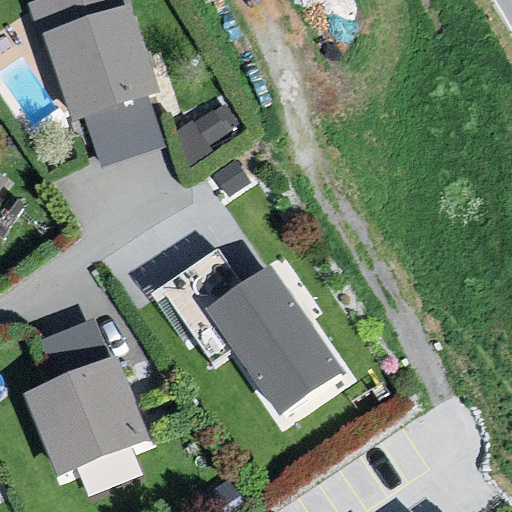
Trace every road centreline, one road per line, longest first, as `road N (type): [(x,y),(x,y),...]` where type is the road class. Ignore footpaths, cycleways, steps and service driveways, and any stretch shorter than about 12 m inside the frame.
road 1 (track): [(248,0),(294,78),(306,163),(446,400)]
road 2 (residential): [(0,316),(161,215)]
